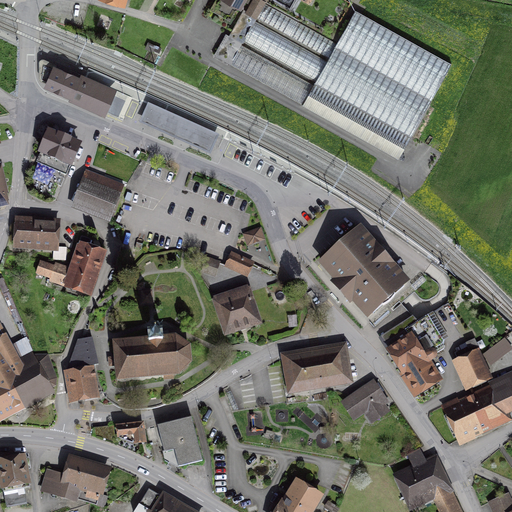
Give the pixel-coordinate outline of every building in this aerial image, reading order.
[(230,17),(236,6),(239,8),(243,0),(215,0),(212,5),(219,10),(218,13),(226,18),(229,20),(231,17),(230,17)] [(217,58),(399,159),(452,64),(355,10),(337,43),(264,3),(265,0),(252,0),(246,11),(244,10),(217,58)] [(35,80),(48,85),(55,68),(78,79),(79,76),(36,58),(35,80)] [(71,94),(92,103),(98,88),(78,79),(55,68),(48,85),(71,95),(71,94)] [(145,99),(136,119),(214,154),(223,134),(145,99)] [(79,145),(49,133),(38,162),(66,173),(79,145)] [(138,157),(140,152),(114,140),(111,146),(138,157)] [(120,199),(119,199),(124,186),(89,172),(77,203),(113,217),(120,199)] [(17,245),(54,247),(55,224),(18,222),(17,245)] [(260,238),(262,235),(259,229),(245,235),(247,241),(250,242),(255,240),(260,238)] [(353,299),(368,316),(381,304),(383,306),(388,303),(395,295),(393,294),(406,282),(360,229),(347,241),(345,239),(338,243),(333,249),(335,251),(321,263),(336,280),(333,283),(350,302),(353,299)] [(51,280),(69,286),(90,293),(103,254),(79,246),(71,267),(70,271),(56,266),(55,267),(41,262),(37,274),(51,278),(51,280)] [(67,248),(54,247),(53,260),(66,260),(67,248)] [(228,266),(245,274),(251,262),(234,253),(228,266)] [(202,271),(215,276),(220,263),(207,259),(202,271)] [(213,295),(226,333),(259,323),(248,288),(226,295),(225,292),(213,295)] [(151,292),(142,292),(142,303),(151,302),(151,292)] [(418,322),(412,316),(381,336),(385,343),(418,322)] [(436,379),(426,364),(435,357),(436,353),(435,351),(432,350),(442,344),(443,340),(428,317),(385,344),(416,392),(436,379)] [(118,379),(179,373),(190,362),(189,347),(176,338),(163,339),(161,327),(148,329),(149,340),(114,343),(118,379)] [(0,328),(0,415),(56,386),(57,379),(48,355),(33,355),(32,353),(18,361),(0,328)] [(72,359),(70,369),(74,368),(75,373),(69,375),(73,398),(94,394),(90,372),(95,371),(94,365),(98,364),(91,338),(79,340),(73,359),(72,359)] [(511,349),(504,340),(484,355),(490,364),(511,349)] [(491,379),(474,341),(467,344),(468,347),(454,353),(457,360),(458,360),(463,370),(457,373),(465,391),(491,379)] [(287,359),(292,388),(347,379),(342,350),(336,351),(287,359)] [(472,433),(505,418),(503,413),(511,408),(511,375),(490,386),(493,390),(459,406),(457,400),(446,405),(463,444),(475,439),(472,433)] [(373,383),(343,403),(354,419),(369,408),(376,419),(387,411),(380,401),(384,398),(373,383)] [(191,418),(159,426),(165,452),(175,449),(179,466),(202,461),(191,418)] [(136,443),(145,442),(143,424),(118,427),(119,436),(136,443)] [(94,428),(95,435),(115,440),(114,426),(94,428)] [(29,487),(23,457),(0,461),(0,478),(1,478),(7,507),(26,503),(23,488),(29,487)] [(100,494),(107,470),(71,459),(67,475),(49,469),(42,491),(75,501),(76,498),(104,507),(107,496),(100,494)] [(439,511),(457,511),(447,491),(449,490),(435,461),(399,477),(413,507),(433,498),(439,511)] [(310,511),(320,496),(297,482),(284,503),(278,500),(270,511),(310,511)] [(170,511),(176,504),(162,496),(162,497),(149,489),(135,511),(170,511)] [(490,502),(494,511),(511,511),(511,505),(507,495),(490,502)]
